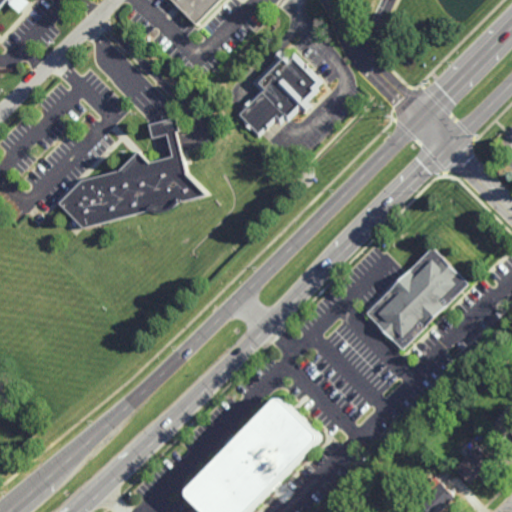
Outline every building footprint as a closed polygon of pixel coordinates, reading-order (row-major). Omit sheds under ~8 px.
[(35,0),(25,11),(13,0),(9,0),(0,9),(0,0),(35,0)] [(224,0),(201,24),(176,0),(224,0)] [(292,56),(297,51),(326,81),(321,87),(323,90),(311,102),(315,106),(308,113),(304,110),(292,122),(289,120),(284,126),(279,121),(261,138),(238,114),(262,90),(254,83),(278,59),(276,57),(285,49),(292,56)] [(180,131),(186,152),(188,151),(190,158),(193,157),(194,163),(189,165),(191,172),(214,195),(186,202),(186,201),(185,201),(181,207),(175,211),(170,212),(164,213),(160,212),(154,209),(152,210),(153,212),(86,228),(61,203),(84,180),(124,170),(142,151),(145,151),(156,161),(176,155),(171,135),(154,139),(151,125),(181,116),(185,131),(180,131)] [(475,284),(407,351),(370,314),(439,247),(475,284)] [(323,435),(324,436),(324,438),(324,439),(324,441),(323,443),(253,511),(203,511),(190,499),(189,497),(188,496),(188,494),(189,492),(190,491),(282,400),(283,400),(284,399),(286,399),(287,400),(289,400),(323,435)] [(511,432),(504,439),(491,425),(511,405),(511,432)] [(472,485),(457,469),(480,447),(495,463),(472,485)] [(371,477),(365,471),(369,466),(376,473),(371,477)] [(442,511),(428,511),(420,503),(443,482),(457,498),(442,511)]
